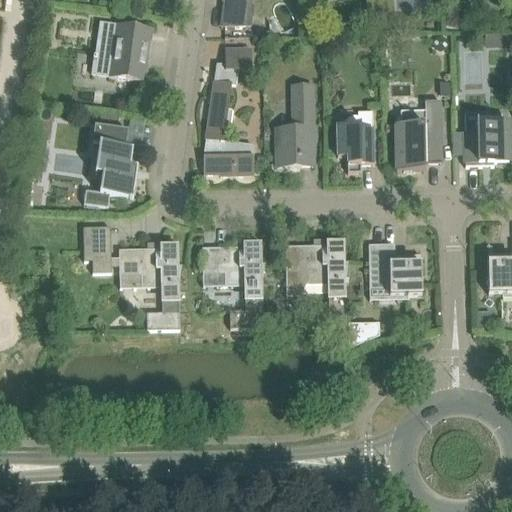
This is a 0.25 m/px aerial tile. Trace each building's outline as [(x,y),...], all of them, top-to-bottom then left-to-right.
[(226,0),(226,4),(224,4),(221,28),(222,29),(222,28),(248,28),(250,28),(252,9),(247,2),(247,0),(226,0)] [(449,10),(444,29),(457,32),(462,14),(449,10)] [(138,84),(145,85),(146,85),(153,32),(150,31),(99,24),(92,72),(92,78),(138,84)] [(225,67),(223,67),(217,67),(214,84),(205,142),(206,143),(205,149),(208,149),(207,159),(203,159),(203,178),(219,178),(219,179),(253,178),(253,148),(224,145),(225,131),(229,132),(232,113),(228,113),(231,87),(235,88),(237,73),(251,73),(251,51),(224,52),(225,67)] [(449,86),(439,86),(439,100),(450,99),(449,86)] [(293,131),(276,131),(277,170),(313,169),(312,132),(314,132),(314,131),(312,131),(311,89),(292,89),(293,131)] [(397,175),(423,175),(424,175),(424,173),(424,165),(426,165),(426,167),(441,167),(441,165),(439,105),(440,105),(440,104),(425,104),(425,114),(400,114),(400,127),(396,127),(396,136),(397,175)] [(483,115),(464,116),(465,134),(464,134),(465,170),(482,170),(482,168),(479,168),(479,166),(508,165),(508,125),(486,126),(485,114),(483,114),(483,115)] [(347,176),(356,176),(361,176),(361,168),(373,168),(372,115),(357,115),(358,119),(351,120),(346,123),(343,128),(337,128),(337,140),(337,160),(347,160),(347,176)] [(108,211),(110,198),(133,201),(138,168),(130,167),(133,151),(126,150),(128,133),(99,129),(94,128),(92,147),(99,148),(95,177),(102,178),(100,195),(85,193),(83,207),(100,210),(108,211)] [(33,138),(32,148),(46,150),(47,140),(33,138)] [(28,170),(27,180),(41,182),(43,172),(28,170)] [(110,230),(83,231),(84,265),(92,265),(92,277),(111,276),(111,270),(119,269),(119,279),(141,279),(141,286),(161,285),(162,315),(146,316),(147,334),(180,333),(179,286),(181,268),(180,268),(178,268),(178,248),(159,248),(159,252),(119,253),(119,261),(115,261),(111,261),(110,230)] [(326,248),(285,249),(286,300),(302,300),(306,282),(327,282),(328,312),(313,312),(313,331),(346,330),(345,283),(348,264),(345,264),(344,244),(326,245),(326,248)] [(223,251),(202,251),(202,277),(223,277),(224,277),(224,284),(244,284),(244,289),(245,314),(230,314),(230,332),(263,332),(262,284),(265,266),(261,266),(261,246),(242,246),(243,250),(223,251)] [(394,247),(368,248),(369,273),(369,282),(389,281),(389,299),(421,299),(421,258),(407,258),(395,258),(394,247)] [(511,255),(501,256),(487,256),(488,297),(511,296),(511,255)] [(492,311),(477,312),(477,327),(493,327),(492,311)]
